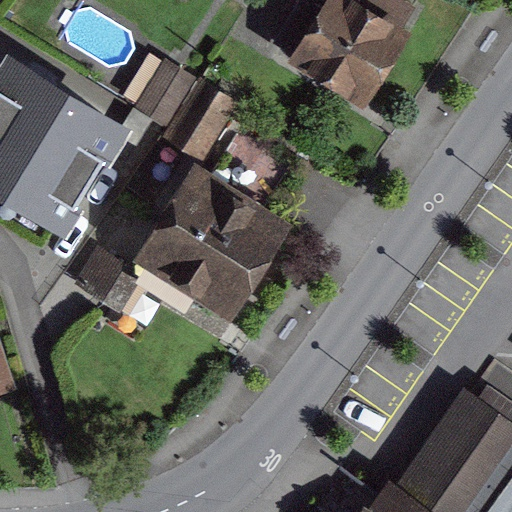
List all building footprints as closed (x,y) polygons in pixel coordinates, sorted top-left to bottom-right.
[(413,11),(394,0),(334,0),(295,66),(358,103),(413,11)] [(0,59),(0,184),(11,191),(67,99),(0,59)] [(165,60),(140,104),(168,119),(193,75),(165,60)] [(199,87),(173,126),(204,145),(229,107),(199,87)] [(197,178),(140,277),(234,331),(292,232),(197,178)] [(497,511),(511,492),(511,366),(499,357),(386,511),(497,511)]
